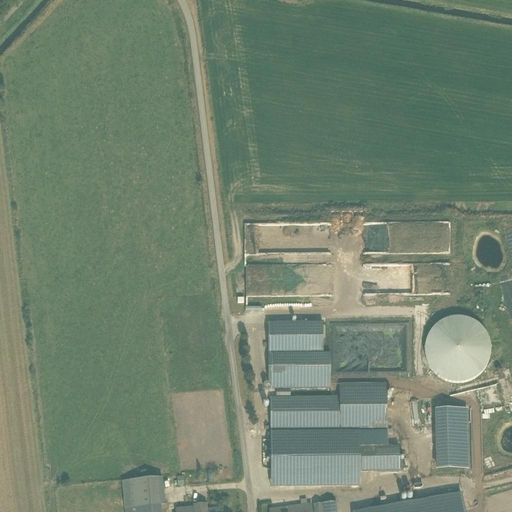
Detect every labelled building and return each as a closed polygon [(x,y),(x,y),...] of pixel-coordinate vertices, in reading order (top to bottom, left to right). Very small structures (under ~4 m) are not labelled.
[(458,318),(455,318),(452,318),(449,319),(446,320),(444,321),(441,322),(439,324),(436,325),(434,327),(432,330),(430,332),(429,334),(427,337),(426,339),(425,342),(425,345),(424,348),(424,351),(425,354),(425,357),(426,360),(427,363),(428,366),(429,368),(431,371),(433,373),(435,375),(437,377),(440,379),(442,380),(445,382),(448,383),(451,383),(454,384),(457,384),(460,384),(463,384),(466,383),(468,382),(471,381),(474,380),(476,378),(478,376),(481,374),(483,372),(484,370),(486,368),(487,365),(488,362),(489,360),(490,357),(490,354),(490,351),(490,348),(490,345),(489,342),(488,339),(487,337),(486,334),(484,332),(483,330),(481,327),(479,326),(476,324),(474,322),(471,321),(469,320),(466,319),(463,318),(460,318),(458,318)] [(268,354),(307,354),(307,353),(307,324),(268,324),(268,354)] [(307,324),(307,353),(323,353),(322,324),(307,324)] [(329,354),(307,354),(268,354),(268,384),(270,384),(270,390),(285,389),(285,383),(330,383),(330,354),(329,354)] [(270,449),(270,477),(360,477),(359,473),(359,448),(351,449),(351,447),(288,448),(288,446),(288,437),(340,436),(387,436),(386,420),(386,384),(339,384),(339,398),(270,399),(270,431),(272,431),(272,449),(270,449)] [(439,471),(471,470),(470,409),(438,410),(439,471)] [(398,448),(359,448),(359,473),(399,472),(399,471),(402,471),(402,461),(399,461),(398,448)] [(165,506),(162,479),(122,482),(124,511),(161,511),(161,507),(165,506)] [(462,511),(460,494),(358,511),(462,511)]
